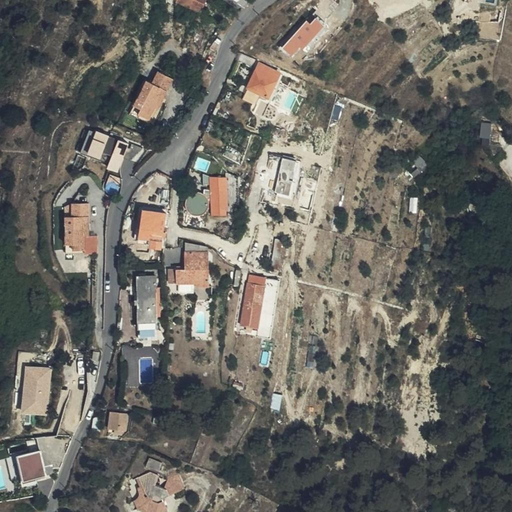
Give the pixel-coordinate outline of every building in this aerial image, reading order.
[(202,0),(173,0),(173,1),(197,14),(202,0)] [(308,19),(284,46),(293,54),(301,45),(304,48),(325,24),(317,17),(312,23),(308,19)] [(193,44),(199,40),(202,34),(196,31),(190,43),(193,44)] [(270,96),(281,73),(261,63),(249,86),(270,96)] [(137,98),(133,106),(139,110),(137,113),(148,119),(154,108),(158,109),(163,101),(162,101),(173,79),(160,72),(153,84),(147,80),(143,88),(144,89),(139,98),(137,98)] [(139,110),(133,106),(128,114),(149,126),(158,109),(154,108),(148,119),(137,113),(139,110)] [(483,122),(482,136),(491,137),(493,123),(483,122)] [(118,150),(119,145),(104,139),(100,140),(96,150),(115,157),(113,161),(122,165),(126,153),(118,150)] [(271,153),(264,189),(275,191),(282,155),(271,153)] [(229,206),(227,176),(212,177),(212,173),(207,173),(207,181),(213,180),(214,206),(229,206)] [(187,187),(186,198),(187,195),(190,192),(192,190),(196,189),(199,189),(187,187)] [(137,244),(150,244),(150,240),(138,239),(139,221),(141,222),(141,211),(163,213),(164,209),(142,207),(141,207),(140,207),(140,208),(139,208),(138,208),(137,209),(136,210),(136,211),(135,221),(134,239),(134,240),(134,241),(134,242),(135,242),(135,243),(136,243),(137,243),(137,244)] [(73,240),(74,249),(81,249),(82,254),(93,254),(93,241),(96,241),(96,232),(94,232),(94,208),(78,209),(78,221),(72,222),(73,229),(74,229),(74,240),(73,240)] [(199,227),(200,215),(197,215),(195,215),(192,213),(190,212),(188,210),(188,209),(187,226),(199,227)] [(282,241),(274,240),(271,270),(278,270),(282,241)] [(81,249),(74,249),(74,259),(97,258),(96,241),(93,241),(93,254),(82,254),(81,249)] [(187,241),(187,251),(210,252),(210,247),(187,241)] [(210,282),(210,252),(187,251),(187,268),(170,268),(171,282),(199,283),(199,284),(201,285),(204,285),(206,284),(206,282),(210,282)] [(159,340),(158,303),(161,303),(161,288),(158,288),(157,277),(139,278),(141,340),(159,340)] [(242,323),(259,325),(260,320),(274,322),(275,312),(261,309),(265,283),(249,280),(242,323)] [(23,412),(49,413),(53,365),(26,363),(23,412)] [(242,388),(244,381),(234,377),(231,384),(242,388)] [(126,433),(128,420),(132,420),(133,416),(113,413),(110,430),(118,431),(117,436),(123,436),(123,432),(126,433)] [(50,473),(46,446),(23,450),(28,476),(50,473)] [(162,470),(165,463),(152,457),(149,465),(162,470)] [(172,496),(188,488),(181,474),(171,477),(166,488),(157,484),(161,474),(152,471),(139,478),(142,485),(141,487),(142,495),(136,500),(139,507),(148,511),(165,511),(170,510),(165,497),(171,495),(172,496)]
